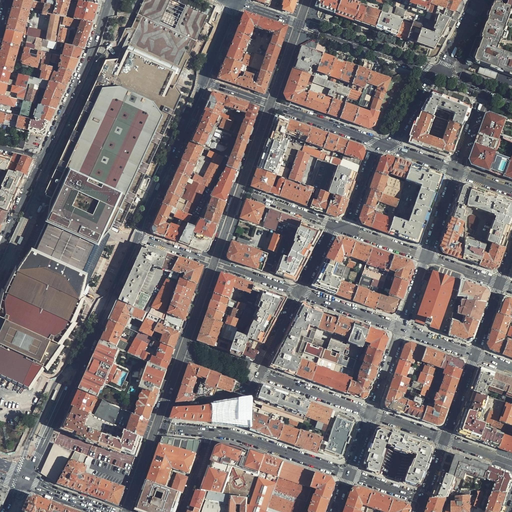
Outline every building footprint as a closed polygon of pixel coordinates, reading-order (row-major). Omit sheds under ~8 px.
[(11,14),(7,30),(23,34),(22,34),(28,36),(54,42),(55,37),(57,37),(58,35),(55,34),(59,17),(52,15),(51,15),(47,35),(45,33),(38,31),(38,32),(25,29),(24,33),(23,32),(30,7),(44,10),(43,14),(46,15),(47,14),(50,15),(53,6),(41,3),(32,1),(28,0),(15,0),(15,2),(11,14)] [(65,17),(69,0),(54,0),(54,1),(56,2),(52,15),(59,17),(61,17),(63,17),(65,17)] [(280,0),(271,0),(269,6),(278,9),(280,0)] [(296,0),(283,0),(280,10),(292,14),(296,0)] [(323,10),(335,14),(340,0),(318,0),(316,7),(318,8),(323,10)] [(340,0),(335,14),(344,17),(353,21),(358,6),(359,4),(347,0),(340,0)] [(431,0),(430,4),(427,11),(435,14),(439,0),(431,0)] [(439,0),(435,14),(443,16),(448,0),(439,0)] [(460,14),(465,6),(462,3),(460,0),(448,0),(443,16),(456,21),(459,15),(454,13),(454,12),(460,14)] [(511,0),(506,0),(505,0),(496,0),(483,38),(476,38),(469,58),(470,58),(471,58),(472,58),(474,63),(474,64),(481,66),(498,72),(504,74),(511,76),(511,0)] [(95,14),(98,5),(83,2),(80,1),(79,1),(74,19),(92,23),(95,14)] [(425,18),(427,11),(412,6),(413,4),(408,2),(405,10),(416,14),(425,18)] [(358,6),(353,21),(364,25),(375,28),(380,14),(358,6)] [(405,10),(398,8),(395,15),(403,17),(403,15),(405,10)] [(437,43),(442,45),(446,39),(441,37),(447,26),(452,28),(456,21),(443,16),(435,14),(427,11),(425,18),(425,19),(436,23),(430,34),(420,30),(416,43),(434,50),(437,43)] [(240,23),(236,34),(249,38),(253,27),(255,27),(258,17),(244,12),(240,23)] [(380,14),(375,28),(386,32),(396,36),(401,23),(401,21),(380,14)] [(90,29),(92,23),(74,19),(65,17),(63,17),(61,17),(59,25),(62,26),(62,25),(79,28),(73,46),(83,49),(87,37),(90,29)] [(268,21),(258,17),(255,27),(274,34),(275,34),(278,25),(268,21)] [(401,23),(396,36),(406,40),(411,27),(401,23)] [(406,40),(416,43),(420,30),(422,27),(413,23),(411,27),(406,40)] [(270,44),(280,47),(283,38),(287,28),(278,25),(275,34),(274,34),(270,44)] [(56,42),(62,43),(64,44),(66,29),(59,27),(58,35),(57,37),(56,42)] [(5,36),(4,42),(19,46),(22,34),(23,34),(7,30),(5,36)] [(249,38),(236,34),(234,38),(229,52),(226,58),(239,63),(241,58),(249,38)] [(38,51),(40,51),(41,45),(59,50),(60,45),(61,45),(62,43),(56,42),(54,42),(28,36),(25,48),(30,49),(38,51)] [(0,54),(0,69),(11,73),(12,73),(19,46),(4,42),(0,54)] [(312,42),(301,47),(310,51),(312,47),(313,48),(313,43),(312,42)] [(312,47),(310,51),(322,55),(325,47),(313,43),(313,48),(312,47)] [(79,57),(83,49),(73,46),(65,44),(63,56),(78,61),(79,57)] [(261,71),(270,74),(276,58),(280,47),(270,44),(266,58),(261,71)] [(297,56),(293,68),(310,74),(312,75),(314,76),(315,73),(322,55),(310,51),(301,47),(297,56)] [(43,56),(44,52),(40,51),(38,51),(36,56),(29,54),(30,49),(25,48),(21,62),(23,64),(38,68),(40,68),(41,65),(39,64),(41,56),(43,56)] [(48,66),(51,54),(44,52),(43,56),(41,65),(48,66)] [(58,64),(60,56),(53,54),(51,62),(58,64)] [(193,58),(188,54),(180,74),(185,76),(193,58)] [(241,58),(239,63),(242,64),(261,71),(266,58),(254,54),(253,58),(245,55),(244,59),(241,58)] [(327,77),(334,59),(328,57),(322,55),(315,73),(327,77)] [(76,66),(78,61),(63,56),(60,69),(73,72),(76,66)] [(239,63),(226,58),(222,68),(218,78),(234,84),(237,77),(242,64),(239,63)] [(470,58),(469,58),(468,58),(466,61),(466,63),(467,65),(468,66),(470,67),(472,66),(473,65),(474,64),(474,63),(472,58),(471,58),(470,58)] [(339,81),(345,63),(342,62),(334,59),(327,77),(339,81)] [(351,85),(358,68),(352,66),(345,63),(339,81),(351,85)] [(69,79),(73,72),(60,69),(57,74),(50,72),(52,67),(50,67),(48,66),(41,65),(40,68),(40,70),(43,71),(40,80),(66,87),(69,79)] [(310,74),(293,68),(288,82),(284,94),(287,100),(294,102),(304,106),(309,92),(309,91),(304,89),(310,74)] [(366,85),(371,72),(365,70),(358,68),(351,85),(364,90),(366,85)] [(0,82),(7,85),(13,86),(26,89),(27,86),(28,84),(29,77),(19,75),(17,82),(9,80),(11,73),(0,69),(0,82)] [(267,84),(270,74),(261,71),(256,84),(254,91),(264,94),(267,84)] [(237,77),(234,84),(243,87),(251,90),(254,91),(256,84),(252,82),(254,75),(244,72),(242,79),(237,77)] [(376,74),(371,72),(366,85),(386,92),(390,79),(376,74)] [(338,84),(314,76),(312,82),(331,89),(330,91),(329,91),(327,95),(333,97),(336,91),(338,84)] [(61,99),(66,87),(40,80),(37,79),(34,78),(29,77),(28,84),(47,89),(41,105),(56,110),(61,99)] [(175,85),(177,80),(169,81),(166,89),(172,92),(175,85)] [(347,96),(350,88),(338,84),(336,91),(347,96)] [(370,109),(379,112),(386,92),(366,85),(364,90),(363,93),(360,101),(359,105),(370,109)] [(16,100),(23,101),(26,89),(13,86),(11,92),(18,93),(16,100)] [(23,101),(32,103),(34,104),(38,90),(27,86),(26,89),(23,101)] [(363,93),(350,88),(347,96),(360,101),(363,93)] [(208,101),(204,111),(219,116),(221,111),(223,106),(227,97),(212,92),(208,101)] [(309,92),(304,106),(316,110),(327,114),(332,101),(323,98),(324,96),(319,95),(318,96),(309,92)] [(446,98),(431,93),(420,112),(463,127),(470,106),(446,98)] [(0,95),(0,103),(21,109),(19,116),(28,119),(32,103),(23,101),(16,100),(4,97),(0,95)] [(246,113),(249,104),(246,103),(239,101),(227,97),(223,106),(246,113)] [(332,101),(327,114),(330,115),(339,118),(344,104),(333,100),(332,101)] [(242,124),(252,128),(255,119),(259,108),(249,104),(246,113),(242,124)] [(348,122),(354,124),(359,109),(344,104),(339,118),(348,122)] [(53,116),(56,110),(41,105),(38,105),(33,120),(38,121),(38,120),(49,123),(53,116)] [(374,126),(379,112),(370,109),(369,112),(359,109),(354,124),(361,126),(368,129),(374,126)] [(219,116),(204,111),(199,121),(194,133),(190,142),(203,148),(204,145),(208,146),(221,151),(226,151),(232,134),(214,128),(216,121),(220,123),(219,127),(228,130),(232,121),(219,116)] [(221,111),(219,116),(232,121),(234,115),(221,111)] [(463,127),(420,112),(415,125),(408,143),(427,150),(447,157),(453,154),(456,146),(463,127)] [(506,178),(511,179),(511,120),(507,119),(493,114),(490,115),(487,116),(479,139),(506,149),(497,174),(506,178)] [(6,115),(4,124),(16,127),(18,118),(6,115)] [(16,127),(28,130),(31,121),(18,118),(16,127)] [(272,129),(268,140),(281,145),(283,139),(289,121),(280,118),(274,121),(272,129)] [(47,128),(49,123),(38,120),(38,121),(37,123),(31,121),(28,130),(28,131),(44,135),(47,128)] [(300,125),(289,121),(283,139),(294,143),(296,138),(305,141),(310,128),(300,125)] [(226,167),(237,171),(240,161),(247,141),(252,128),(242,124),(226,167)] [(305,141),(324,148),(328,135),(325,134),(319,132),(310,128),(305,141)] [(333,137),(328,135),(324,148),(334,151),(334,150),(338,139),(333,137)] [(281,145),(268,140),(263,153),(257,169),(276,175),(282,178),(285,179),(295,151),(298,152),(301,153),(303,146),(294,143),(283,139),(281,145)] [(347,142),(338,139),(334,150),(344,154),(348,142),(347,142)] [(473,166),(497,174),(506,149),(479,139),(471,161),(473,166)] [(203,148),(190,142),(185,152),(182,161),(194,166),(203,148)] [(339,167),(357,174),(364,152),(362,147),(358,146),(348,142),(344,154),(342,160),(339,167)] [(309,156),(317,159),(319,160),(322,153),(304,146),(303,146),(301,153),(309,156)] [(193,180),(205,186),(209,187),(224,157),(210,151),(207,156),(215,159),(205,179),(196,175),(193,180)] [(6,171),(13,156),(0,152),(0,168),(1,169),(0,171),(0,208),(8,212),(10,207),(25,175),(17,172),(16,173),(13,172),(12,172),(6,171)] [(299,184),(309,156),(301,153),(298,152),(288,180),(299,184)] [(322,153),(319,160),(329,164),(332,156),(328,155),(328,154),(322,152),(322,153)] [(14,153),(13,156),(6,171),(12,172),(13,172),(16,173),(17,172),(25,175),(29,167),(32,160),(14,153)] [(329,164),(339,167),(342,160),(332,156),(329,164)] [(380,158),(375,173),(384,176),(386,172),(390,173),(395,159),(389,157),(385,156),(380,158)] [(334,195),(348,200),(352,188),(357,174),(339,167),(329,164),(319,160),(317,159),(307,187),(312,189),(316,190),(328,194),(334,196),(334,195)] [(406,179),(411,165),(403,162),(395,159),(390,173),(406,179)] [(194,166),(182,161),(177,170),(176,173),(189,179),(194,166)] [(392,220),(388,234),(403,239),(416,244),(420,243),(427,222),(435,200),(442,180),(440,175),(429,171),(411,165),(406,179),(405,183),(399,200),(396,208),(392,220)] [(212,198),(226,203),(233,182),(237,171),(226,167),(214,189),(210,197),(212,198)] [(276,175),(257,169),(254,178),(251,187),(269,194),(271,188),(276,175)] [(189,179),(176,173),(172,182),(168,192),(180,197),(186,185),(189,179)] [(373,180),(369,190),(382,194),(399,200),(405,183),(384,176),(375,173),(373,180)] [(271,188),(269,194),(273,195),(279,197),(284,181),(285,179),(282,178),(281,180),(279,182),(275,190),(271,188)] [(193,180),(189,179),(186,185),(188,186),(182,198),(184,199),(179,211),(188,214),(193,204),(196,205),(205,186),(193,180)] [(284,181),(279,197),(284,199),(302,205),(306,207),(309,199),(312,189),(307,187),(303,185),(302,188),(284,181)] [(453,211),(450,217),(463,221),(465,222),(471,186),(467,185),(461,188),(453,211)] [(464,246),(462,260),(470,262),(478,265),(487,242),(504,248),(508,238),(511,226),(511,200),(489,193),(471,186),(465,222),(465,228),(465,236),(464,242),(464,246)] [(319,212),(326,214),(330,203),(325,202),(328,194),(316,190),(315,195),(318,196),(316,202),(313,200),(310,208),(319,212)] [(367,197),(364,206),(373,209),(376,211),(378,206),(374,204),(376,200),(380,202),(382,194),(369,190),(367,197)] [(164,201),(162,204),(177,210),(179,211),(184,199),(182,198),(180,197),(168,192),(164,201)] [(399,200),(382,194),(380,202),(396,208),(399,200)] [(343,216),(348,200),(334,195),(334,196),(333,199),(334,199),(333,203),(330,202),(330,203),(326,214),(337,218),(340,217),(343,216)] [(204,220),(218,225),(221,215),(226,203),(212,198),(204,220)] [(246,200),(239,221),(240,221),(248,224),(257,227),(264,207),(246,200)] [(153,233),(164,237),(170,225),(174,217),(177,210),(162,204),(159,211),(152,226),(151,228),(151,230),(151,231),(153,233)] [(378,206),(376,211),(382,213),(384,206),(379,204),(378,206)] [(366,226),(370,227),(375,214),(371,213),(373,209),(364,206),(359,219),(362,224),(366,226)] [(263,229),(274,233),(278,222),(281,213),(276,211),(270,209),(263,229)] [(179,211),(177,210),(174,217),(188,222),(191,215),(188,214),(179,211)] [(281,213),(278,222),(298,229),(301,223),(302,221),(292,217),(281,213)] [(375,214),(370,227),(377,230),(388,234),(392,220),(375,214)] [(463,221),(450,217),(447,226),(440,247),(442,253),(446,254),(462,260),(464,246),(455,243),(463,221)] [(215,232),(218,225),(204,220),(198,218),(195,227),(188,246),(205,252),(206,252),(209,251),(215,232)] [(291,278),(298,277),(305,262),(312,249),(319,235),(317,230),(301,223),(298,229),(278,222),(274,233),(282,236),(277,253),(275,258),(270,271),(277,274),(291,278)] [(184,245),(188,246),(195,227),(187,224),(184,230),(178,242),(184,245)] [(170,225),(164,237),(171,240),(178,242),(184,230),(170,225)] [(269,250),(277,253),(282,236),(274,233),(270,246),(269,250)] [(336,240),(326,260),(339,264),(343,254),(350,257),(350,256),(355,242),(348,240),(342,238),(336,240)] [(363,245),(355,242),(350,256),(366,262),(371,248),(363,245)] [(500,259),(504,248),(487,242),(478,265),(492,270),(497,268),(500,259)] [(245,266),(269,274),(270,271),(275,258),(232,243),(231,243),(227,255),(230,260),(245,266)] [(132,273),(119,301),(141,310),(145,302),(146,303),(149,296),(141,292),(139,295),(136,293),(151,263),(171,270),(178,259),(165,254),(152,249),(147,248),(143,249),(132,273)] [(388,272),(393,256),(382,252),(371,248),(366,262),(362,275),(373,279),(384,283),(386,276),(388,272)] [(401,259),(393,256),(388,272),(394,274),(396,273),(397,274),(395,275),(393,279),(395,279),(407,284),(412,268),(409,262),(401,259)] [(178,257),(178,259),(171,270),(167,279),(176,282),(177,278),(180,278),(197,284),(200,275),(203,267),(191,262),(178,257)] [(339,264),(326,260),(319,272),(315,281),(316,288),(335,295),(340,281),(342,277),(346,267),(339,264)] [(348,261),(346,267),(350,268),(353,269),(355,264),(348,261)] [(215,287),(214,293),(229,298),(232,287),(236,278),(221,273),(215,287)] [(420,302),(418,309),(421,310),(417,320),(436,327),(437,326),(437,324),(438,324),(441,316),(440,316),(450,288),(457,291),(460,280),(456,279),(450,277),(449,279),(441,276),(433,274),(431,280),(429,279),(423,296),(425,297),(423,303),(420,302)] [(357,287),(353,301),(361,304),(364,305),(369,291),(371,285),(373,279),(362,275),(357,287)] [(189,306),(197,284),(180,278),(167,313),(163,312),(172,287),(174,288),(176,282),(167,279),(147,313),(160,319),(165,321),(181,328),(189,306)] [(245,281),(236,278),(232,287),(244,291),(250,293),(253,286),(254,284),(245,281)] [(382,289),(384,283),(373,279),(371,285),(382,289)] [(399,298),(401,299),(404,291),(407,284),(395,279),(389,295),(399,298)] [(460,280),(457,291),(456,297),(485,302),(487,297),(488,293),(486,290),(460,280)] [(340,281),(335,295),(344,298),(353,301),(357,287),(340,281)] [(232,344),(229,352),(239,355),(241,356),(248,339),(254,341),(262,344),(269,331),(277,315),(283,303),(281,296),(269,292),(253,286),(250,293),(246,304),(244,312),(241,320),(238,328),(233,340),(232,344)] [(246,304),(250,293),(244,291),(241,302),(246,304)] [(369,291),(364,305),(366,306),(375,309),(376,307),(380,295),(369,291)] [(229,298),(214,293),(213,295),(211,300),(226,305),(234,308),(244,312),(246,304),(241,302),(229,298)] [(380,295),(376,307),(381,308),(383,309),(384,309),(388,298),(380,295)] [(388,298),(384,309),(385,310),(387,310),(393,312),(394,312),(396,308),(399,298),(389,295),(388,298)] [(464,316),(479,322),(481,315),(485,302),(456,297),(453,312),(460,315),(464,316)] [(500,306),(497,313),(510,318),(511,314),(511,313),(511,298),(508,297),(502,299),(500,306)] [(226,305),(211,300),(209,306),(208,309),(223,314),(226,305)] [(115,310),(110,320),(125,327),(138,333),(140,329),(127,323),(130,315),(141,320),(144,312),(141,310),(119,301),(115,310)] [(322,314),(323,311),(307,305),(300,307),(294,319),(282,342),(272,362),(274,368),(283,371),(291,374),(295,375),(300,360),(303,352),(306,342),(311,344),(314,337),(317,328),(322,314)] [(231,317),(241,320),(244,312),(234,308),(231,317)] [(223,314),(208,309),(206,314),(205,316),(220,322),(223,314)] [(154,340),(174,349),(178,338),(181,328),(165,321),(162,326),(158,324),(160,319),(147,313),(140,329),(138,333),(149,338),(154,340)] [(510,318),(497,313),(494,322),(491,330),(503,335),(504,335),(510,318)] [(333,332),(337,320),(324,315),(322,314),(317,328),(332,334),(333,332)] [(220,322),(205,316),(197,340),(216,348),(229,352),(232,344),(216,338),(223,323),(220,322)] [(229,316),(226,324),(238,328),(241,320),(231,317),(229,316)] [(349,338),(355,322),(347,319),(339,316),(337,320),(333,332),(349,338)] [(448,334),(448,335),(459,339),(466,341),(473,338),(479,322),(464,316),(461,323),(463,326),(461,326),(460,324),(451,321),(448,334)] [(125,327),(110,320),(106,329),(101,341),(117,348),(119,349),(126,352),(129,345),(118,340),(125,327)] [(363,345),(369,327),(360,324),(355,322),(349,338),(346,346),(343,355),(357,360),(358,361),(363,345)] [(238,328),(226,324),(221,336),(233,340),(238,328)] [(380,331),(369,327),(363,345),(383,352),(388,339),(385,333),(380,331)] [(503,335),(491,330),(486,344),(489,350),(492,351),(502,354),(506,342),(501,340),(503,335)] [(148,362),(166,370),(170,359),(174,349),(154,340),(152,345),(157,347),(154,357),(143,352),(149,338),(138,333),(129,353),(148,362)] [(329,343),(314,337),(311,344),(322,348),(327,349),(329,343)] [(506,342),(502,354),(510,357),(511,358),(511,342),(510,342),(511,338),(508,337),(506,342)] [(250,349),(254,341),(248,339),(241,356),(247,358),(254,361),(258,352),(250,349)] [(338,353),(340,354),(343,355),(346,346),(330,340),(329,343),(327,349),(331,351),(331,349),(339,352),(338,353)] [(112,360),(117,348),(101,341),(100,341),(101,342),(98,351),(97,350),(96,352),(97,353),(94,357),(93,357),(92,359),(93,360),(88,371),(87,371),(86,373),(87,373),(85,378),(84,377),(83,379),(84,380),(80,388),(79,388),(79,389),(95,397),(99,387),(103,380),(119,388),(123,389),(127,381),(124,380),(128,370),(126,370),(129,364),(126,363),(124,367),(123,368),(114,364),(112,360)] [(322,348),(311,344),(306,342),(303,352),(318,358),(322,348)] [(421,361),(426,348),(415,344),(411,342),(405,345),(401,355),(400,359),(411,363),(412,363),(414,358),(421,361)] [(383,352),(363,345),(358,361),(363,362),(377,368),(380,360),(383,352)] [(113,360),(119,349),(117,348),(112,360),(114,364),(123,368),(124,367),(116,363),(113,360)] [(316,365),(310,380),(319,384),(328,387),(340,354),(338,353),(331,351),(327,349),(322,348),(318,358),(316,365)] [(440,368),(445,355),(435,351),(426,348),(421,361),(440,368)] [(338,390),(346,393),(350,382),(355,366),(357,360),(343,355),(340,354),(328,387),(338,390)] [(449,356),(445,355),(440,368),(444,370),(446,364),(461,370),(463,366),(460,360),(449,356)] [(411,363),(400,359),(399,362),(395,374),(406,378),(411,363)] [(300,360),(295,375),(302,378),(310,380),(316,365),(300,360)] [(166,370),(148,362),(145,367),(142,367),(140,368),(139,376),(139,388),(142,389),(152,392),(153,388),(159,391),(165,375),(166,370)] [(358,378),(372,383),(374,375),(377,368),(363,362),(357,377),(358,378)] [(218,388),(223,376),(215,373),(189,363),(185,373),(181,384),(193,388),(198,390),(197,395),(195,400),(198,400),(214,396),(218,388)] [(424,363),(421,372),(427,374),(432,376),(435,367),(424,363)] [(461,372),(461,370),(446,364),(444,370),(442,374),(444,375),(458,380),(461,372)] [(476,371),(470,390),(486,396),(494,372),(492,371),(482,368),(476,371)] [(427,374),(421,372),(417,382),(424,384),(427,374)] [(511,378),(494,372),(486,396),(503,402),(506,403),(511,405),(511,378)] [(391,383),(389,389),(402,394),(403,394),(409,379),(406,378),(395,374),(391,383)] [(432,376),(427,374),(424,384),(430,386),(433,376),(432,376)] [(434,376),(428,398),(432,399),(431,404),(423,402),(423,404),(433,407),(442,376),(438,375),(438,377),(434,376)] [(439,390),(452,394),(455,387),(458,380),(444,375),(439,390)] [(236,381),(223,376),(218,388),(232,393),(248,385),(236,381)] [(367,396),(372,383),(358,378),(355,384),(350,382),(346,393),(361,399),(364,397),(367,396)] [(103,380),(99,387),(101,387),(103,382),(117,389),(119,388),(103,380)] [(424,384),(417,382),(414,381),(412,387),(422,390),(424,384)] [(193,388),(181,384),(178,393),(175,402),(195,400),(197,395),(191,393),(193,388)] [(422,390),(420,394),(426,396),(430,386),(424,384),(422,390)] [(305,416),(310,402),(303,399),(265,385),(259,387),(255,397),(254,397),(255,401),(256,402),(263,405),(261,409),(270,412),(286,418),(302,424),(305,416)] [(135,415),(148,421),(153,407),(159,391),(153,388),(152,392),(142,389),(135,415)] [(95,397),(79,389),(75,397),(71,405),(88,413),(95,397)] [(392,410),(403,414),(407,401),(401,398),(402,394),(389,389),(384,403),(387,408),(392,410)] [(434,405),(447,409),(450,402),(452,394),(439,390),(434,405)] [(486,396),(470,390),(465,404),(456,428),(459,434),(471,438),(479,441),(490,409),(499,412),(503,402),(486,396)] [(407,401),(403,414),(412,417),(421,420),(426,407),(420,405),(423,400),(414,397),(412,402),(407,401)] [(250,399),(214,404),(212,422),(231,424),(249,426),(250,405),(250,399)] [(95,416),(113,424),(121,408),(102,400),(95,416)] [(325,432),(333,410),(328,408),(310,402),(305,416),(318,421),(316,429),(325,432)] [(511,419),(511,405),(506,403),(499,421),(506,424),(510,425),(511,419)] [(212,422),(214,404),(202,406),(173,408),(171,413),(169,418),(193,420),(212,422)] [(88,413),(71,405),(61,428),(74,433),(95,441),(113,447),(127,452),(136,455),(142,438),(125,430),(113,424),(95,416),(88,413)] [(442,422),(447,409),(434,405),(432,410),(426,407),(421,420),(432,424),(437,426),(442,422)] [(250,430),(264,435),(270,412),(261,409),(253,406),(251,426),(249,426),(249,430),(250,430)] [(490,409),(479,441),(488,444),(498,448),(502,435),(503,434),(490,429),(491,424),(504,429),(506,424),(499,421),(496,421),(499,412),(490,409)] [(270,412),(264,435),(276,439),(278,439),(283,425),(286,418),(270,412)] [(125,430),(142,438),(147,424),(148,422),(148,421),(135,415),(132,413),(125,430)] [(348,436),(353,423),(337,417),(325,448),(342,454),(346,442),(348,443),(349,440),(350,437),(348,436)] [(283,425),(278,439),(286,442),(295,445),(300,431),(283,425)] [(366,469),(378,473),(383,457),(382,457),(386,444),(415,454),(411,467),(409,466),(403,482),(416,487),(421,484),(433,450),(430,445),(381,427),(375,429),(363,464),(366,469)] [(306,449),(317,453),(323,439),(300,430),(300,431),(295,445),(306,449)] [(511,452),(511,440),(511,438),(502,435),(498,448),(507,451),(511,452)] [(162,436),(159,443),(197,453),(201,440),(181,438),(162,436)] [(56,482),(73,450),(54,443),(41,471),(56,482)] [(173,468),(190,474),(196,455),(197,453),(159,443),(153,461),(147,480),(159,485),(161,485),(166,487),(173,468)] [(243,449),(235,448),(235,449),(225,446),(224,447),(223,448),(222,449),(221,449),(220,450),(219,450),(218,450),(217,450),(216,450),(203,487),(207,488),(206,491),(207,492),(210,492),(220,494),(222,489),(221,488),(230,462),(260,473),(261,471),(266,456),(249,451),(249,453),(243,450),(243,449)] [(74,450),(59,484),(78,491),(103,499),(118,505),(125,487),(84,472),(86,467),(85,465),(88,456),(74,450)] [(452,455),(446,474),(464,480),(458,497),(470,496),(470,492),(477,493),(481,493),(483,489),(491,469),(481,465),(458,457),(452,455)] [(279,477),(284,463),(271,458),(266,456),(261,471),(279,477)] [(311,488),(316,474),(307,470),(298,467),(284,463),(279,477),(274,491),(306,502),(311,488)] [(508,473),(491,467),(491,469),(483,489),(493,493),(508,494),(511,483),(511,475),(511,474),(508,473)] [(274,491),(279,477),(261,471),(260,473),(248,505),(267,511),(274,491)] [(446,474),(441,472),(436,485),(431,499),(446,498),(451,497),(458,497),(464,480),(446,474)] [(186,485),(188,477),(177,473),(171,489),(181,493),(183,493),(186,485)] [(316,496),(330,500),(335,485),(334,482),(332,479),(319,474),(316,474),(311,488),(316,490),(319,489),(320,490),(317,492),(316,496)] [(173,511),(181,493),(171,489),(166,487),(161,485),(159,489),(169,493),(164,505),(156,501),(158,495),(156,494),(159,485),(147,480),(139,502),(137,506),(139,509),(140,511),(142,511),(173,511)] [(352,495),(348,507),(362,511),(364,506),(363,504),(364,503),(365,506),(368,507),(373,492),(359,487),(354,491),(352,495)] [(501,511),(506,501),(508,494),(493,493),(483,489),(481,493),(477,493),(477,498),(474,507),(489,511),(501,511)] [(202,491),(197,490),(194,497),(190,508),(189,511),(192,511),(199,511),(207,492),(206,491),(202,491)] [(302,511),(304,510),(306,502),(274,491),(267,511),(266,511),(302,511)] [(231,504),(232,496),(220,494),(210,492),(207,500),(213,501),(231,504)] [(384,496),(373,492),(368,507),(383,511),(390,511),(394,500),(384,496)] [(489,511),(474,507),(477,498),(477,493),(470,492),(470,496),(458,497),(451,497),(451,507),(451,511),(489,511)] [(48,511),(52,503),(33,496),(31,496),(30,497),(29,498),(27,504),(23,511),(26,511),(38,511),(40,511),(48,511)] [(246,511),(247,509),(247,505),(247,499),(232,496),(231,504),(230,511),(246,511)] [(325,511),(327,509),(330,500),(316,496),(310,511),(325,511)] [(440,511),(446,498),(431,499),(430,503),(426,511),(440,511)] [(402,503),(394,500),(390,511),(411,511),(409,506),(402,503)] [(230,511),(231,504),(213,501),(213,502),(207,501),(203,511),(230,511)] [(59,505),(52,503),(48,511),(65,511),(67,508),(59,505)]
